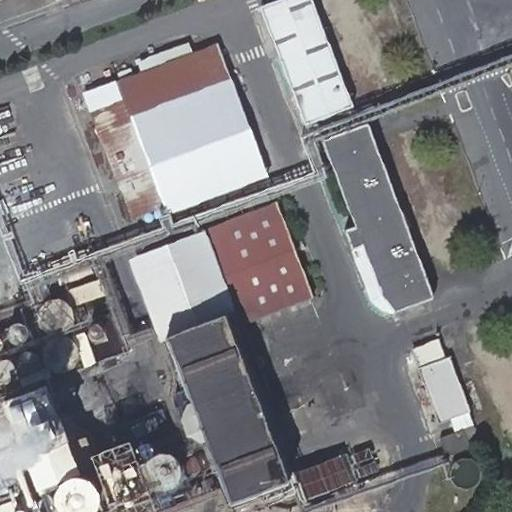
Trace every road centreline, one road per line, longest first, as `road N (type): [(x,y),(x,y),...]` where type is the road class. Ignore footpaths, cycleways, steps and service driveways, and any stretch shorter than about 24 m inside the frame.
road 1 (unknown): [(0,90),(217,0)]
road 2 (unclassified): [(452,0),(511,154)]
